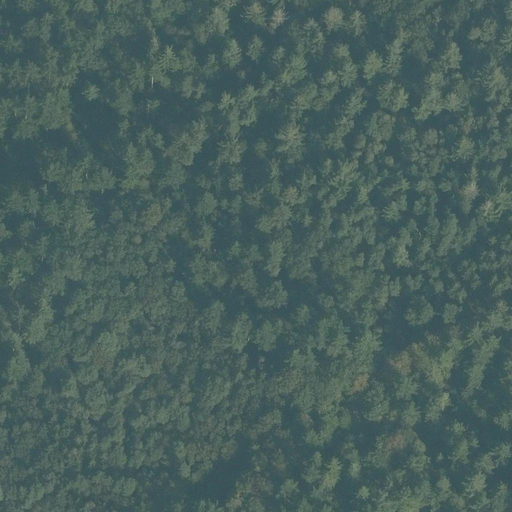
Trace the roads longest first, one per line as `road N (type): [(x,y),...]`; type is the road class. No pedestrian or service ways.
road 1 (track): [(0,424),(22,399),(41,340),(62,308),(150,274),(197,212),(236,186),(277,169),(445,154),(511,110)]
road 2 (track): [(249,511),(308,411),(511,310)]
road 3 (track): [(144,511),(241,438),(303,416)]
